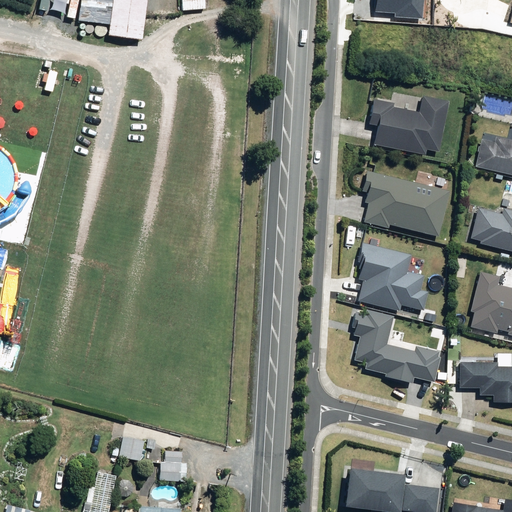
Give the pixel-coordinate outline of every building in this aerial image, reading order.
[(78,0),(74,16),(107,24),(110,10),(107,37),(140,41),(145,0),(78,0)] [(203,0),(180,0),(181,11),(204,10),(203,0)] [(395,16),(423,18),(424,0),(374,0),(373,12),(395,14),(395,16)] [(374,125),(371,144),(425,155),(426,150),(438,152),(447,102),(421,96),(417,112),(390,107),(391,103),(371,99),(366,124),(374,125)] [(481,139),(475,167),(511,175),(511,140),(495,137),(494,142),(481,139)] [(447,191),(364,171),(359,191),(364,192),(362,202),(366,203),(361,222),(386,228),(387,225),(436,237),(447,191)] [(478,241),(477,244),(511,252),(511,210),(501,208),(500,214),(476,208),(468,238),(478,241)] [(358,300),(400,311),(402,305),(424,311),(429,292),(420,290),(424,276),(407,272),(411,255),(363,243),(358,262),(361,262),(359,269),(362,269),(359,279),(363,280),(358,300)] [(497,276),(478,271),(468,311),(471,312),(468,327),(494,333),(495,329),(506,332),(505,334),(511,335),(511,288),(495,285),(497,276)] [(384,344),(391,316),(363,310),(363,313),(353,311),(350,327),(352,328),(351,335),(357,336),(352,360),(365,363),(364,369),(385,374),(384,377),(410,383),(411,378),(432,382),(437,357),(435,356),(436,351),(413,346),(412,350),(384,344)] [(511,366),(495,366),(495,362),(457,362),(457,388),(477,388),(477,395),(490,395),(490,402),(511,402),(511,366)] [(122,436),(118,456),(138,460),(142,440),(122,436)] [(159,462),(158,479),(179,480),(179,462),(180,462),(181,451),(164,450),(163,462),(159,462)] [(97,472),(88,511),(107,511),(115,476),(97,472)] [(348,485),(346,503),(399,510),(399,509),(423,511),(430,511),(433,495),(418,493),(418,489),(402,487),(401,499),(395,498),(399,477),(383,475),(380,489),(348,485)] [(116,482),(114,489),(118,494),(125,496),(130,492),(132,485),(128,480),(121,478),(116,482)] [(452,502),(450,511),(511,511),(511,500),(502,499),(500,510),(452,502)] [(80,501),(77,511),(85,511),(87,503),(80,501)]
